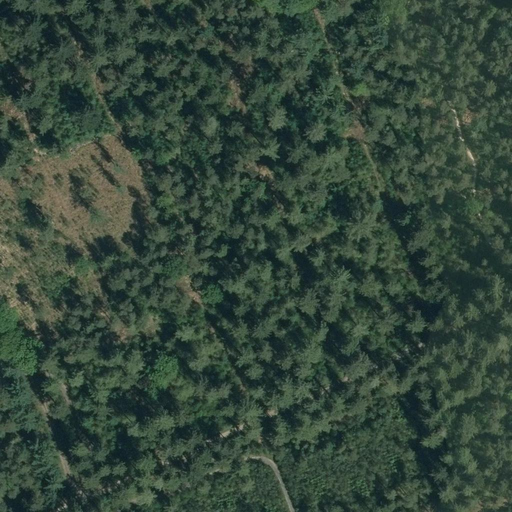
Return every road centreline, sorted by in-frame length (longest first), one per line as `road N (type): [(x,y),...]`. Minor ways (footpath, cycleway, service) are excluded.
road 1 (track): [(50,511),(511,301)]
road 2 (track): [(202,0),(233,22),(446,98),(455,140),(477,163),(475,193),(493,250),(511,254)]
road 3 (track): [(110,486),(134,506),(246,456),(276,467),(293,511)]
road 4 (track): [(0,321),(77,499)]
road 5 (track): [(110,486),(59,383),(19,360),(0,362)]
